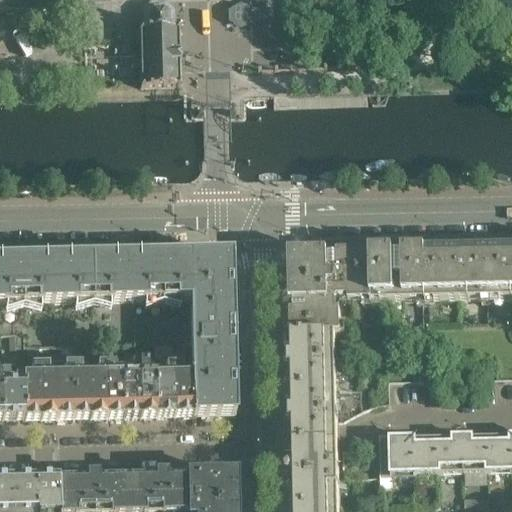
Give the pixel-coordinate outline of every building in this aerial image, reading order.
[(0,0),(0,13),(22,13),(21,0),(0,0)] [(87,12),(86,0),(21,0),(22,13),(87,12)] [(240,27),(250,27),(257,22),(257,14),(249,10),(240,10),(233,14),(233,22),(240,27)] [(169,31),(168,15),(163,11),(153,11),(148,16),(149,31),(169,31)] [(180,90),(179,56),(178,30),(169,31),(149,31),(139,31),(140,91),(180,90)] [(511,302),(511,252),(490,253),(491,303),(511,302)] [(491,303),(490,253),(337,257),(338,261),(336,261),(337,306),(340,303),(349,302),(349,306),(491,303)] [(337,306),(336,261),(329,261),(329,257),(290,258),(291,307),(295,307),(295,316),(291,316),(291,340),(336,339),(342,338),(341,315),(337,315),(337,306)] [(232,338),(231,299),(230,259),(160,261),(162,305),(190,304),(191,339),(232,338)] [(162,305),(160,261),(91,262),(92,307),(162,305)] [(92,307),(91,262),(23,264),(24,308),(92,307)] [(0,308),(24,308),(23,264),(0,264),(0,308)] [(191,349),(191,339),(190,304),(162,305),(92,307),(24,308),(0,308),(0,339),(23,339),(23,353),(191,349)] [(234,419),(233,352),(232,338),(191,339),(191,349),(192,381),(193,420),(234,419)] [(338,395),(336,339),(291,340),(293,396),(338,395)] [(121,422),(121,380),(113,380),(112,368),(104,369),(105,422),(121,422)] [(138,422),(136,368),(128,368),(128,379),(121,380),(121,422),(138,422)] [(154,421),(153,382),(153,379),(145,379),(145,368),(136,368),(138,422),(154,421)] [(73,423),(72,369),(64,370),(64,381),(47,381),(47,370),(30,370),(31,381),(22,382),(22,383),(23,424),(73,423)] [(105,422),(104,369),(96,369),(96,380),(88,380),(88,369),(72,369),(73,423),(105,422)] [(172,421),(171,370),(162,370),(163,381),(153,382),(154,421),(172,421)] [(193,420),(192,381),(179,381),(179,370),(171,370),(172,421),(193,420)] [(23,424),(22,383),(14,383),(14,389),(7,389),(7,378),(0,378),(1,425),(23,424)] [(339,511),(339,455),(339,449),(338,395),(293,396),(293,428),(294,449),(295,511),(339,511)] [(511,439),(469,441),(469,438),(458,438),(458,441),(392,443),(390,443),(391,448),(391,456),(391,465),(391,473),(391,479),(393,479),(511,475),(511,439)] [(391,448),(390,443),(392,443),(392,439),(379,440),(380,448),(391,448)] [(391,456),(391,448),(380,448),(380,457),(391,456)] [(391,465),(391,456),(380,457),(380,465),(391,465)] [(391,473),(391,465),(380,465),(380,474),(391,473)] [(391,479),(391,473),(380,474),(380,482),(393,482),(393,479),(391,479)] [(235,511),(235,479),(129,481),(129,511),(235,511)] [(129,511),(129,481),(58,483),(58,511),(129,511)] [(14,511),(14,484),(0,483),(0,511),(14,511)] [(36,511),(36,483),(14,484),(14,511),(36,511)] [(58,511),(58,483),(36,483),(36,511),(58,511)]
